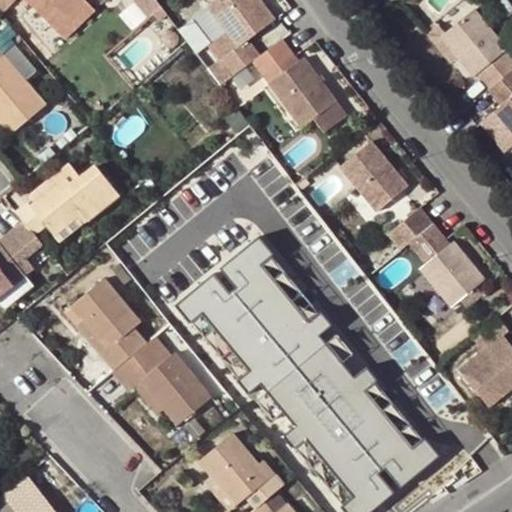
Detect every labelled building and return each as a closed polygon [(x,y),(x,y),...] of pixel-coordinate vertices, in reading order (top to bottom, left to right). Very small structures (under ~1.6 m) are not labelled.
[(29,0),(47,16),(57,7),(68,17),(82,0),(29,0)] [(82,0),(68,17),(76,24),(93,6),(86,0),(82,0)] [(252,63),(259,57),(247,41),(274,21),(258,0),(216,0),(206,8),(237,49),(219,62),(232,78),(252,63)] [(511,0),(498,0),(494,3),(506,18),(511,13),(511,0)] [(477,68),(489,84),(511,67),(511,66),(511,53),(506,46),(508,45),(475,4),(445,27),(441,30),(457,50),(474,71),(477,68)] [(57,7),(47,16),(65,35),(76,24),(68,17),(57,7)] [(441,30),(445,27),(440,20),(429,28),(450,55),(457,50),(441,30)] [(0,53),(1,53),(9,46),(0,35),(0,53)] [(259,57),(252,63),(263,77),(292,55),(281,41),(259,57)] [(36,68),(14,42),(9,46),(1,53),(25,78),(36,68)] [(0,53),(0,114),(12,129),(44,102),(25,78),(1,53),(0,53)] [(292,55),(263,77),(268,85),(298,62),(292,55)] [(298,62),(268,85),(302,128),(314,119),(336,103),(303,59),(298,62)] [(511,67),(489,84),(487,85),(500,101),(494,106),(511,129),(511,67)] [(324,132),(346,116),(336,103),(314,119),(324,132)] [(229,109),(209,126),(219,136),(238,120),(229,109)] [(368,136),(336,161),(371,208),(403,183),(368,136)] [(27,203),(13,213),(20,222),(31,235),(44,225),(52,233),(80,212),(84,218),(115,193),(92,164),(79,175),(62,189),(58,183),(30,206),(27,203)] [(74,170),(58,183),(62,189),(79,175),(74,170)] [(387,231),(400,247),(409,240),(432,222),(420,205),(387,231)] [(29,254),(40,245),(31,235),(20,222),(10,231),(29,254)] [(449,243),(432,222),(409,240),(425,261),(419,266),(449,305),(458,298),(473,286),(483,278),(453,240),(449,243)] [(29,254),(10,231),(0,239),(0,245),(16,265),(22,260),(29,254)] [(215,274),(177,304),(192,323),(205,312),(251,370),(239,380),(248,392),(260,382),(271,395),(331,348),(321,336),(333,326),(322,311),(309,321),(264,265),(276,255),(261,236),(221,267),(237,288),(231,293),(215,274)] [(0,292),(29,269),(22,260),(16,265),(0,245),(0,292)] [(97,355),(110,371),(128,355),(141,345),(142,344),(129,328),(138,321),(102,278),(70,305),(106,348),(97,355)] [(479,294),(473,286),(458,298),(464,305),(479,294)] [(106,348),(70,305),(60,313),(97,355),(106,348)] [(509,327),(498,314),(473,335),(484,347),(460,367),(490,403),(511,385),(511,342),(503,332),(509,327)] [(128,355),(110,371),(121,385),(126,380),(151,359),(141,345),(128,355)] [(331,348),(271,395),(296,426),(283,437),(293,449),(304,440),(351,498),(338,508),(341,511),(372,511),(404,487),(387,467),(394,461),(411,482),(440,459),(424,439),(411,450),(363,392),(376,381),(366,368),(354,378),(331,348)] [(172,352),(157,365),(138,380),(160,407),(154,413),(169,429),(209,397),(172,352)] [(151,359),(126,380),(131,385),(138,380),(157,365),(151,359)] [(138,380),(131,385),(145,401),(154,413),(160,407),(138,380)] [(262,500),(281,484),(261,460),(257,465),(230,434),(198,460),(211,474),(236,503),(245,497),(254,507),(262,500)] [(205,480),(229,509),(236,503),(211,474),(205,480)] [(55,511),(27,475),(3,493),(16,511),(55,511)] [(0,495),(0,511),(16,511),(3,493),(0,495)] [(247,511),(291,511),(285,504),(274,511),(271,511),(262,500),(254,507),(247,511)]
